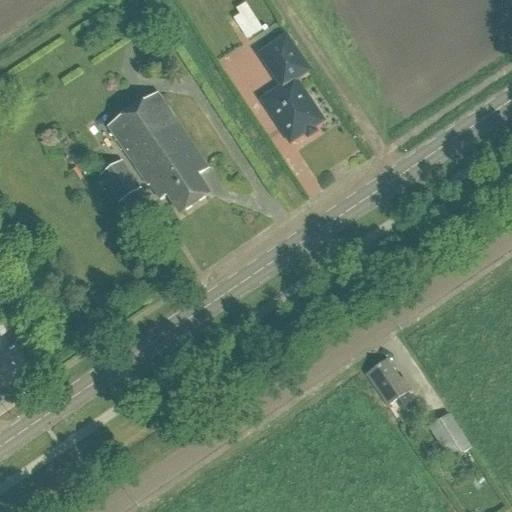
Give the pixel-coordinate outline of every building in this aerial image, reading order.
[(244,2),(227,9),(240,38),(257,30),(244,2)] [(291,142),(321,122),(295,83),(310,73),(286,39),(260,56),(282,90),(264,102),(291,142)] [(211,196),(198,177),(208,170),(158,96),(109,129),(149,188),(150,187),(160,203),(167,198),(180,217),(211,196)] [(120,204),(140,191),(122,164),(102,178),(120,204)] [(400,381),(387,363),(367,376),(389,408),(399,402),(407,414),(417,407),(408,394),(411,392),(403,379),(400,381)] [(452,461),(471,449),(449,415),(430,428),(452,461)]
